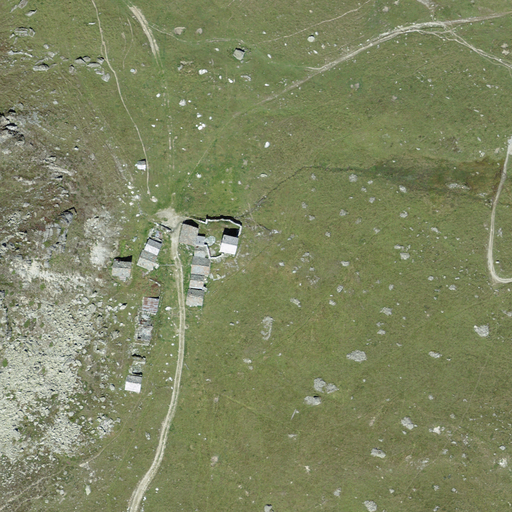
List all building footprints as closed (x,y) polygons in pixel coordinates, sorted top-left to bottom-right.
[(164,230),(155,226),(150,235),(159,239),(164,230)] [(195,229),(183,226),(180,241),(200,244),(201,238),(194,237),(195,229)] [(237,240),(225,237),(222,250),(233,253),(237,240)] [(158,244),(149,239),(145,248),(153,252),(158,244)] [(154,255),(142,250),(136,262),(148,267),(154,255)] [(207,258),(192,257),(191,271),(206,272),(207,258)] [(127,262),(113,261),(112,273),(126,274),(127,262)] [(201,277),(190,276),(189,286),(200,287),(201,277)] [(200,291),(188,289),(186,301),(199,302),(200,291)] [(156,299),(144,298),(142,310),(154,311),(156,299)] [(139,377),(127,375),(125,387),(137,389),(139,377)]
